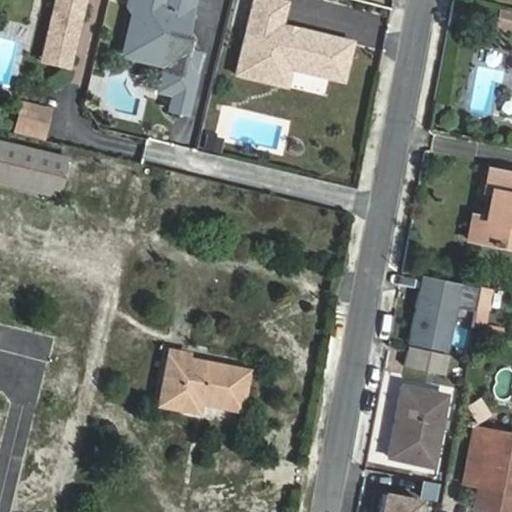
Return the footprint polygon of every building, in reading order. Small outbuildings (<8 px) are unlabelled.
[(56,0),(43,54),(48,61),(67,66),(83,0),(56,0)] [(193,0),(130,0),(129,7),(134,14),(128,36),(144,40),(141,49),(148,59),(159,62),(164,70),(159,90),(172,94),(168,109),(184,113),(199,53),(187,50),(190,39),(187,35),(174,31),(178,14),(189,17),(193,0)] [(285,2),(275,0),(252,0),(235,75),(271,83),(276,65),(290,68),(342,80),(351,41),(280,25),(285,2)] [(144,40),(128,36),(124,53),(148,59),(141,49),(144,40)] [(290,68),(276,65),(271,83),(286,86),(290,68)] [(29,105),(22,133),(46,139),(53,111),(29,105)] [(222,139),(207,136),(204,149),(219,152),(222,139)] [(68,158),(0,140),(0,184),(59,198),(68,158)] [(511,174),(489,169),(479,214),(486,215),(480,242),(511,248),(511,174)] [(496,289),(421,275),(408,347),(451,355),(460,305),(477,309),(473,330),(488,333),(496,289)] [(409,348),(405,366),(446,375),(450,356),(409,348)] [(241,410),(248,371),(187,359),(188,353),(169,350),(159,405),(199,412),(201,404),(241,410)] [(433,467),(449,387),(404,378),(388,458),(433,467)] [(511,434),(476,427),(471,451),(464,483),(480,486),(511,492),(511,434)] [(511,511),(511,492),(480,486),(477,500),(487,501),(485,511),(489,511),(511,511)] [(426,511),(429,499),(385,491),(381,511),(426,511)] [(485,511),(487,501),(477,500),(475,509),(485,511)]
